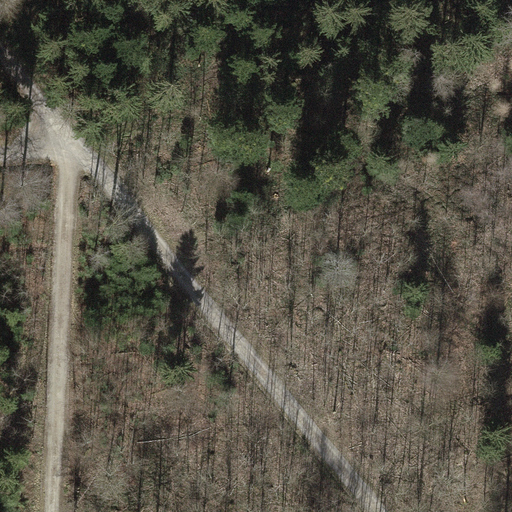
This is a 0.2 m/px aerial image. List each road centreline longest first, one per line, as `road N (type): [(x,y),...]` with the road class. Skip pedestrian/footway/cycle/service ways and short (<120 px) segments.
road 1 (track): [(70,142),(380,511)]
road 2 (track): [(51,511),(70,142)]
